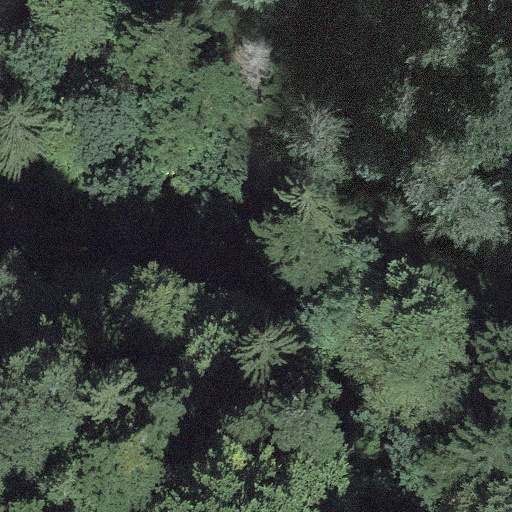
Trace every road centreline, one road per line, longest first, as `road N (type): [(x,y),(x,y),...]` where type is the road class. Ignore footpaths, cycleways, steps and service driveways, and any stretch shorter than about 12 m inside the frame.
road 1 (track): [(354,0),(325,153),(304,193),(247,239)]
road 2 (track): [(0,236),(139,270),(173,268),(247,239)]
